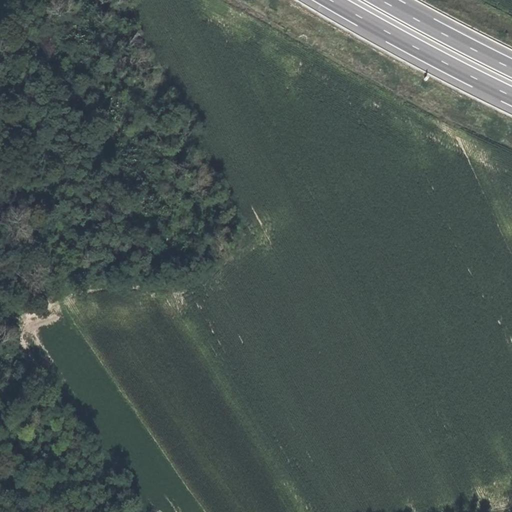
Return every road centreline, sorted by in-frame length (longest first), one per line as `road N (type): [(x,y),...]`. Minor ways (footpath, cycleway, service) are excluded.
road 1 (trunk): [(326,0),(511,98)]
road 2 (trunk): [(511,70),(377,0)]
